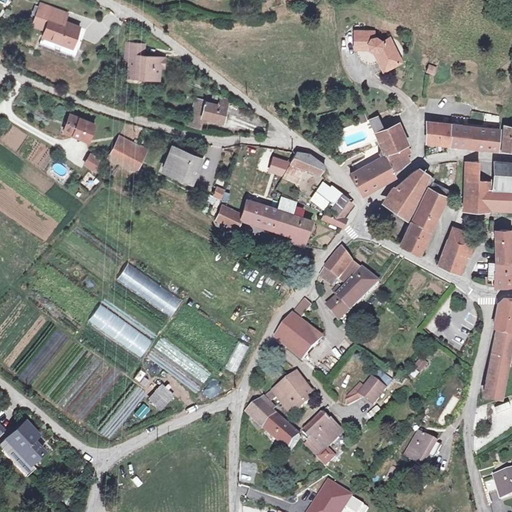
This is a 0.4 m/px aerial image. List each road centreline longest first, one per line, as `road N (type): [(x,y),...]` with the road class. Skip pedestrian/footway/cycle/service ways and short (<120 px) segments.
road 1 (residential): [(294,138),(184,133),(0,69)]
road 2 (residential): [(294,138),(104,0)]
road 3 (residential): [(488,292),(489,327),(466,430),(484,511)]
road 4 (residential): [(359,230),(321,260),(267,338),(242,398)]
road 5 (residential): [(242,398),(106,460)]
road 6 (tertiary): [(488,292),(359,230)]
road 7 (residential): [(106,460),(0,384)]
road 8 (track): [(18,78),(5,111),(79,156)]
